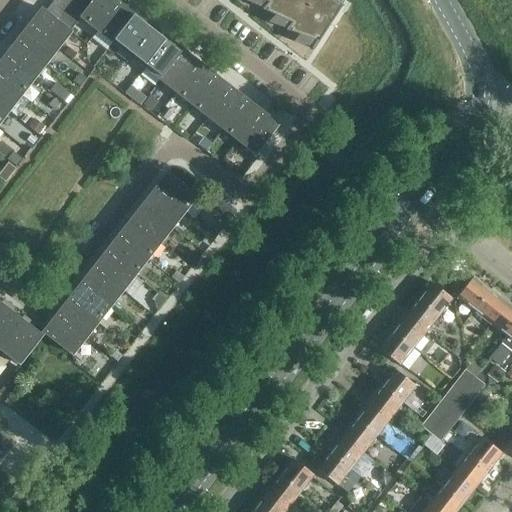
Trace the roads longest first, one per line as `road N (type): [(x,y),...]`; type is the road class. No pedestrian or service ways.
road 1 (tertiary): [(168,511),(418,199),(465,130),(478,95)]
road 2 (residential): [(226,511),(446,230),(511,280)]
road 3 (residential): [(248,198),(172,137),(35,304),(0,275)]
road 4 (residential): [(293,127),(303,114),(157,0)]
